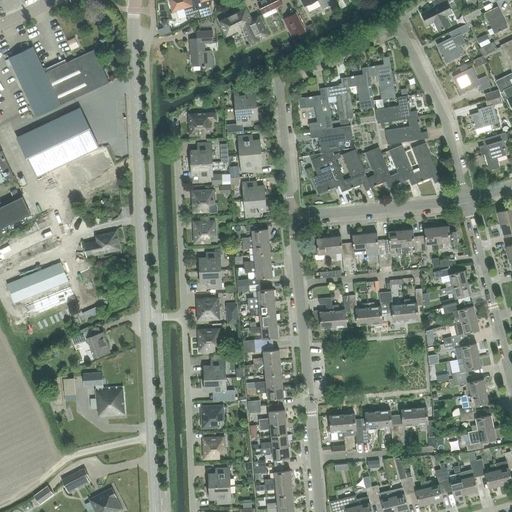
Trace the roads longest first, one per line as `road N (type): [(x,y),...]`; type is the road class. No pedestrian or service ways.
road 1 (tertiary): [(146,316),(135,0)]
road 2 (residential): [(293,218),(279,81),(397,23)]
road 3 (residential): [(193,511),(185,316)]
road 4 (tertiary): [(154,511),(146,316)]
road 5 (residential): [(465,200),(445,122),(397,23)]
road 6 (residential): [(185,316),(177,129)]
road 7 (residential): [(315,461),(298,283)]
road 8 (residential): [(465,200),(293,218)]
road 9 (residential): [(511,365),(465,200)]
road 10 (track): [(151,439),(69,457),(0,507)]
